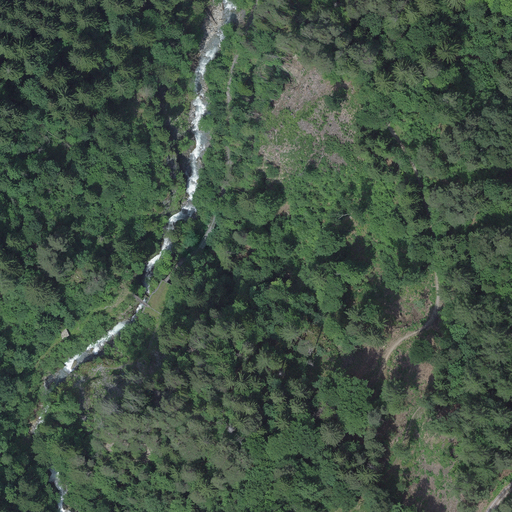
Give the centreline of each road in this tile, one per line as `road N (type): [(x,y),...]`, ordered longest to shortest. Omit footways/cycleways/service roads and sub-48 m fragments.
road 1 (track): [(257,0),(231,76),(220,209),(166,297)]
road 2 (track): [(511,327),(415,410),(391,474),(345,497),(334,511)]
